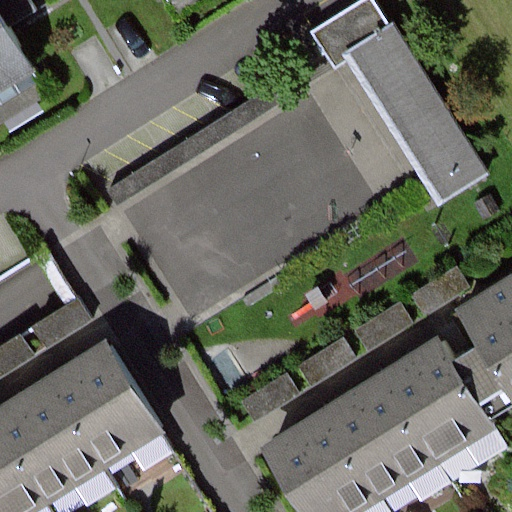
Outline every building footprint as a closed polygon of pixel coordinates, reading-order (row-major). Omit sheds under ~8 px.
[(153,0),(168,23),(206,0),(153,0)] [(0,16),(0,108),(42,82),(10,31),(0,16)] [(346,58),(436,208),(488,176),(398,26),(346,58)] [(475,325),(511,387),(511,228),(443,268),(455,289),(475,325)] [(0,509),(160,421),(98,310),(48,337),(0,363),(0,509)] [(372,511),(511,430),(511,387),(475,325),(444,343),(435,327),(420,336),(364,369),(300,407),(254,434),(299,511),(372,511)]
